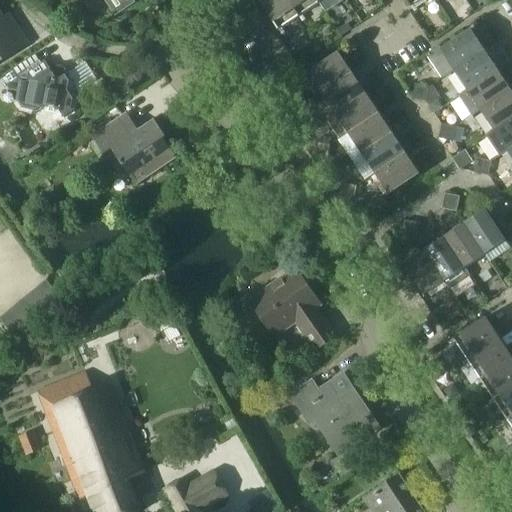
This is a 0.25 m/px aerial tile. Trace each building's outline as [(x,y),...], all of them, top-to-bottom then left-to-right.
[(104,0),(115,15),(134,3),(131,0),(104,0)] [(288,0),(259,0),(282,35),(285,33),(281,28),(299,16),(288,0)] [(317,0),(288,0),(299,16),(302,21),(304,19),(301,14),(319,3),(319,2),(317,0)] [(420,0),(405,0),(414,12),(416,10),(413,5),(420,0)] [(10,32),(0,16),(0,60),(26,43),(16,28),(10,32)] [(454,71),(485,50),(482,46),(483,45),(473,30),(472,31),(471,30),(440,50),(439,47),(426,55),(427,56),(442,78),(454,71)] [(485,50),(454,71),(467,91),(498,70),(496,66),(497,65),(486,49),(485,50)] [(42,64),(35,53),(2,75),(1,78),(8,88),(17,90),(15,100),(21,109),(36,112),(43,107),(45,108),(47,111),(53,112),(57,110),(59,111),(63,118),(76,110),(78,100),(73,92),(75,83),(68,73),(65,74),(63,72),(60,74),(59,72),(52,71),(45,61),(42,64)] [(321,94),(354,72),(352,74),(350,70),(352,68),(341,53),(339,54),(339,53),(308,74),(321,94)] [(130,66),(127,78),(139,81),(142,69),(130,66)] [(480,111),(511,89),(511,88),(511,89),(508,86),(510,85),(499,69),(498,70),(467,91),(480,111)] [(335,114),(365,94),(363,90),(365,89),(354,72),(321,94),(327,103),(335,114)] [(419,100),(422,85),(414,84),(412,99),(419,100)] [(426,102),(429,87),(422,85),(419,100),(426,102)] [(493,130),(511,117),(511,89),(480,111),(493,130)] [(348,134),(381,112),(380,112),(379,113),(376,109),(378,108),(368,92),(366,94),(365,94),(335,114),(348,134)] [(293,119),(296,104),(288,103),(285,117),(293,119)] [(300,121),(303,106),(296,104),(293,119),(300,121)] [(361,154),(394,132),(393,131),(392,132),(390,129),(391,128),(381,112),(348,134),(361,154)] [(132,134),(121,116),(91,136),(104,154),(111,149),(128,174),(141,165),(149,177),(173,160),(160,140),(165,137),(154,120),(132,134)] [(506,150),(511,146),(511,117),(493,130),(493,131),(485,136),(498,156),(506,150)] [(446,140),(449,125),(441,123),(438,138),(446,140)] [(453,141),(456,127),(449,125),(446,140),(453,141)] [(374,173),(407,152),(405,152),(403,149),(404,148),(394,132),(361,154),(374,173)] [(319,159),(322,144),(315,143),(312,158),(319,159)] [(327,161),(330,146),(322,144),(319,159),(327,161)] [(511,146),(506,150),(498,156),(499,156),(507,151),(511,158),(511,146)] [(407,152),(374,173),(388,194),(419,173),(416,169),(418,167),(407,152)] [(481,174),(484,159),(476,158),(473,173),(481,174)] [(488,176),(491,161),(484,159),(481,174),(488,176)] [(346,199),(349,184),(341,183),(339,198),(346,199)] [(353,201),(356,186),(349,184),(346,199),(353,201)] [(458,204),(459,197),(444,194),(443,201),(458,204)] [(456,212),(458,204),(443,201),(441,209),(456,212)] [(463,222),(489,262),(510,248),(485,210),(480,213),(479,211),(463,222)] [(418,231),(419,223),(404,220),(403,228),(418,231)] [(489,262),(464,224),(460,226),(459,225),(443,235),(465,268),(484,255),(489,262)] [(416,238),(418,231),(403,228),(401,235),(416,238)] [(439,238),(423,249),(424,250),(445,281),(450,289),(470,276),(465,268),(443,235),(443,236),(444,237),(440,240),(439,238)] [(424,295),(445,281),(424,250),(420,253),(419,251),(403,262),(404,263),(403,264),(424,295)] [(335,335),(316,308),(320,305),(294,269),(249,300),(275,337),(295,322),(315,350),(335,335)] [(63,300),(45,280),(9,310),(12,313),(1,322),(16,339),(63,300)] [(498,339),(511,330),(507,323),(494,332),(485,318),(448,342),(450,344),(455,341),(467,359),(498,338),(498,339)] [(511,348),(507,352),(498,339),(498,338),(467,359),(462,362),(464,365),(469,361),(480,379),(511,358),(511,348)] [(511,358),(480,379),(475,382),(477,385),(482,382),(493,399),(494,399),(511,386),(511,358)] [(437,360),(425,367),(434,380),(446,373),(437,360)] [(93,392),(85,374),(38,392),(79,499),(87,496),(93,511),(141,511),(128,480),(145,473),(111,385),(93,392)] [(359,396),(344,374),(318,391),(311,380),(291,394),(309,421),(312,419),(332,449),(349,438),(355,445),(376,431),(354,400),(359,396)] [(511,386),(494,399),(493,399),(488,402),(490,405),(495,402),(507,419),(511,415),(511,386)] [(511,415),(507,419),(502,422),(503,425),(508,421),(511,426),(511,415)] [(27,454),(40,449),(33,433),(21,437),(27,454)] [(511,473),(508,467),(496,475),(503,485),(511,478),(511,473)] [(228,496),(213,471),(189,485),(184,478),(163,490),(175,511),(203,511),(202,510),(228,496)] [(422,511),(399,477),(366,499),(373,511),(422,511)]
